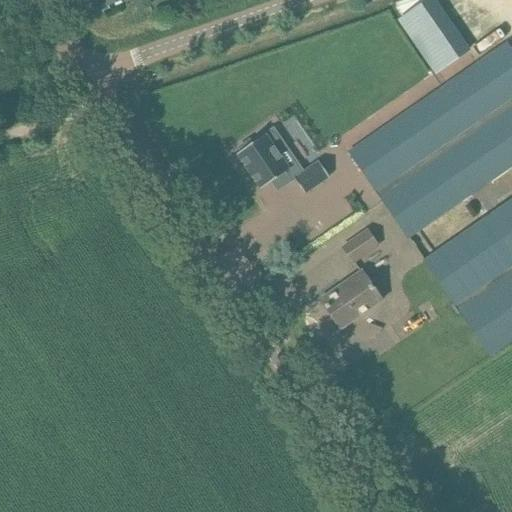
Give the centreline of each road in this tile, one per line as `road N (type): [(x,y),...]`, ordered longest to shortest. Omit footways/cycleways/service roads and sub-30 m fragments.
road 1 (unclassified): [(380,511),(83,79)]
road 2 (unclassified): [(83,79),(303,0)]
